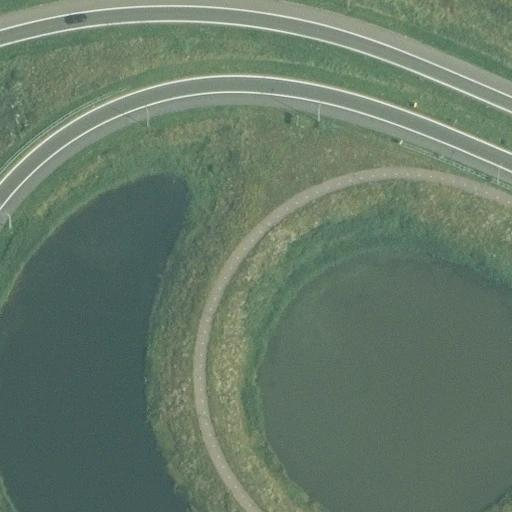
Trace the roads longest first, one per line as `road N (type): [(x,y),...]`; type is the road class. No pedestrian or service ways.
road 1 (motorway): [(0,199),(43,155),(95,121),(221,84),(333,96),(511,164)]
road 2 (motorway): [(511,106),(412,64),(268,21),(152,15),(57,25),(0,44)]
